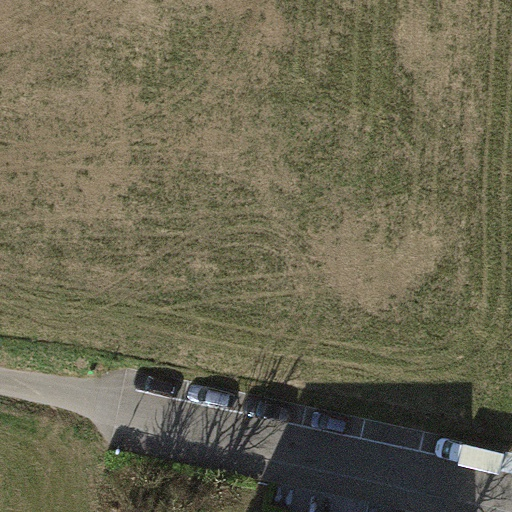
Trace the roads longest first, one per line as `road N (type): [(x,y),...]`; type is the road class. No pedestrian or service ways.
road 1 (residential): [(120,407),(511,487)]
road 2 (track): [(120,407),(0,381)]
